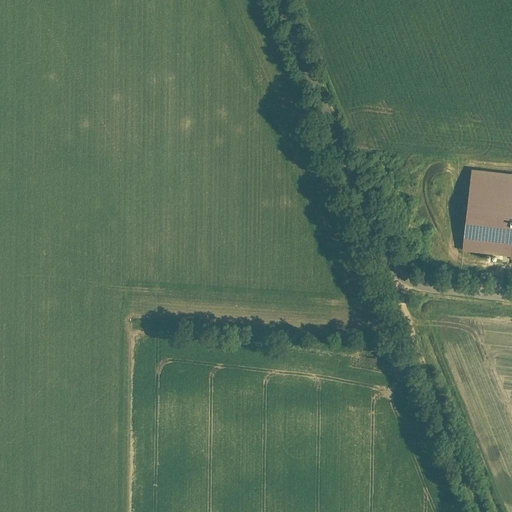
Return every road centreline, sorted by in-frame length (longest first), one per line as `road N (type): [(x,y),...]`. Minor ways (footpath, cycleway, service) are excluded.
road 1 (residential): [(284,0),(373,239),(396,278),(511,298)]
road 2 (track): [(477,511),(404,324),(396,278)]
